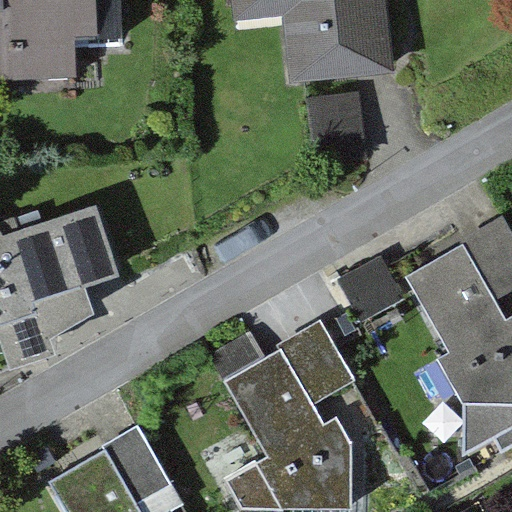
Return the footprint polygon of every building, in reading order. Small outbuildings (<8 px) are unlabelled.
[(85,0),(0,0),(0,88),(75,83),(72,46),(89,44),(85,0)] [(376,0),(232,0),(235,25),(280,21),(287,87),(385,77),(376,0)] [(364,93),(316,96),(319,154),(368,151),(364,93)] [(0,350),(53,303),(115,278),(89,215),(4,249),(0,244),(0,350)] [(511,246),(503,230),(403,285),(444,359),(435,365),(459,409),(511,405),(511,321),(502,327),(492,307),(511,296),(511,246)] [(366,316),(407,295),(389,259),(348,280),(366,316)] [(324,332),(224,386),(265,461),(256,466),(281,511),(346,506),(348,442),(337,421),(324,428),(313,409),(354,386),(324,332)] [(148,433),(48,488),(60,511),(137,511),(136,510),(178,488),(148,433)]
